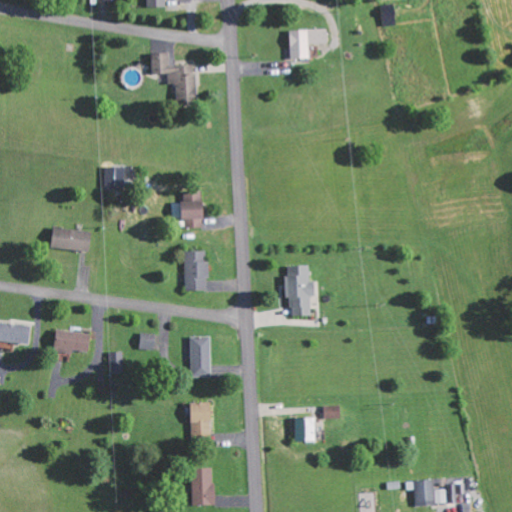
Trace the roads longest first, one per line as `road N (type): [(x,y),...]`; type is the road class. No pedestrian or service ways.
road 1 (residential): [(258,511),(231,0)]
road 2 (residential): [(248,318),(0,286)]
road 3 (residential): [(234,42),(0,10)]
